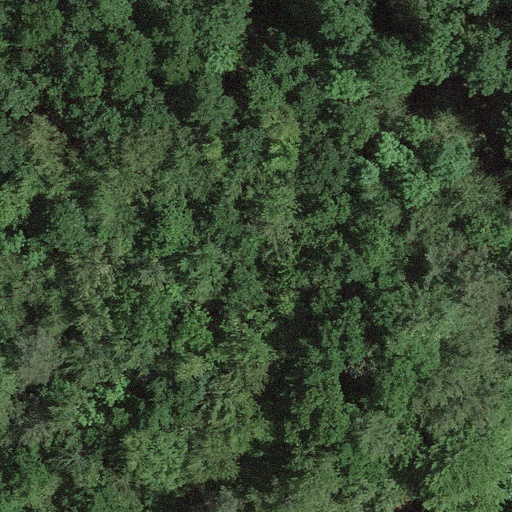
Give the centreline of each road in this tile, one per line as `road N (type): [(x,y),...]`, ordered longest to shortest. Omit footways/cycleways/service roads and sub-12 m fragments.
road 1 (track): [(0,494),(244,367),(511,156)]
road 2 (track): [(511,116),(346,0)]
